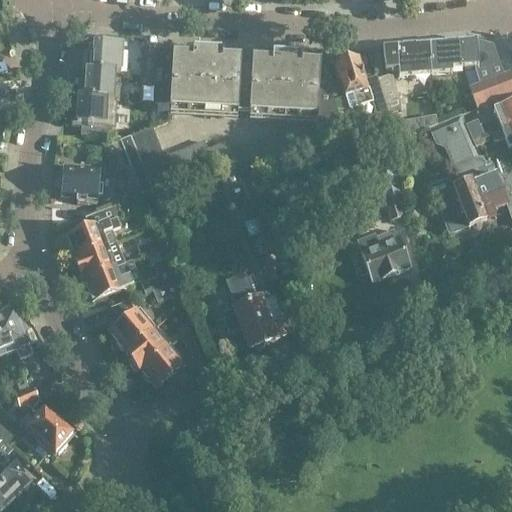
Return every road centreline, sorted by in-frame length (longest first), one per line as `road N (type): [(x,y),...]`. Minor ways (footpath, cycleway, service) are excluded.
road 1 (residential): [(55,9),(373,26),(505,22)]
road 2 (residential): [(511,268),(113,455)]
road 3 (residential): [(31,262),(23,236),(30,155),(55,9)]
road 4 (residential): [(113,455),(31,262)]
